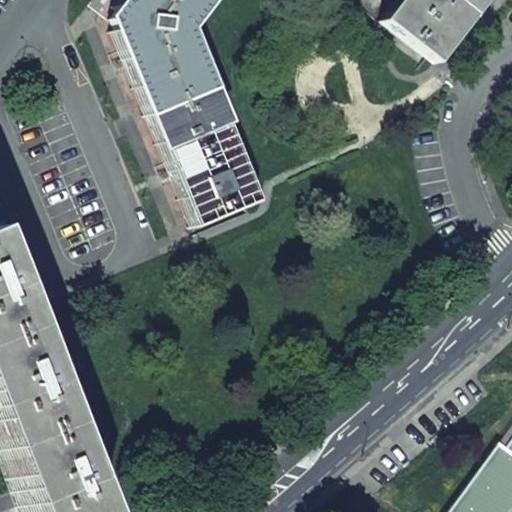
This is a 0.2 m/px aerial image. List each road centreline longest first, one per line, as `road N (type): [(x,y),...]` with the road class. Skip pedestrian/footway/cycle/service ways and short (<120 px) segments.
road 1 (tertiary): [(508,286),(251,511)]
road 2 (residential): [(511,36),(453,117),(451,140),(508,286)]
